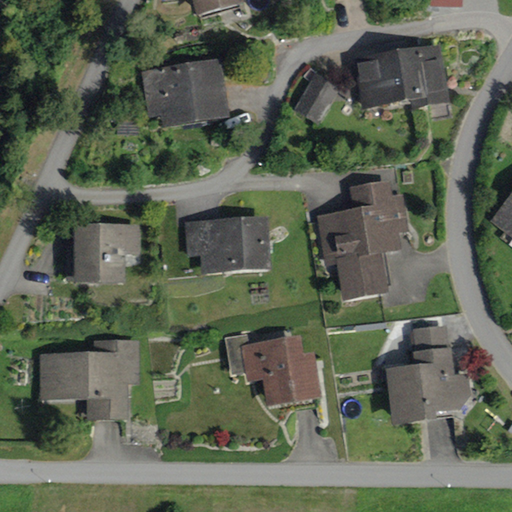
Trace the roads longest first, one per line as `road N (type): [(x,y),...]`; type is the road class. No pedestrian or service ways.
road 1 (residential): [(45,186),(102,197),(214,186),(258,146),(283,82),(308,46),(459,22),(494,23),(511,34)]
road 2 (residential): [(511,477),(0,474)]
road 3 (tertiary): [(511,370),(479,315),(460,237),(469,145),(511,60)]
road 4 (residential): [(45,186),(127,0)]
